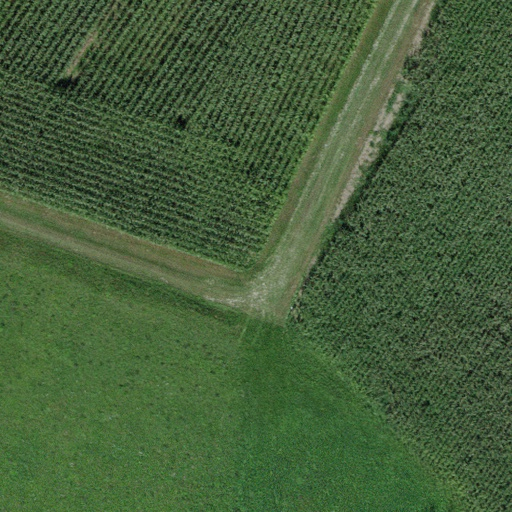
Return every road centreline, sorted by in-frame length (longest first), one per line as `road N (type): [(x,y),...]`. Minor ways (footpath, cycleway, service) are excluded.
road 1 (track): [(0,223),(264,306),(413,0)]
road 2 (track): [(264,306),(461,511)]
